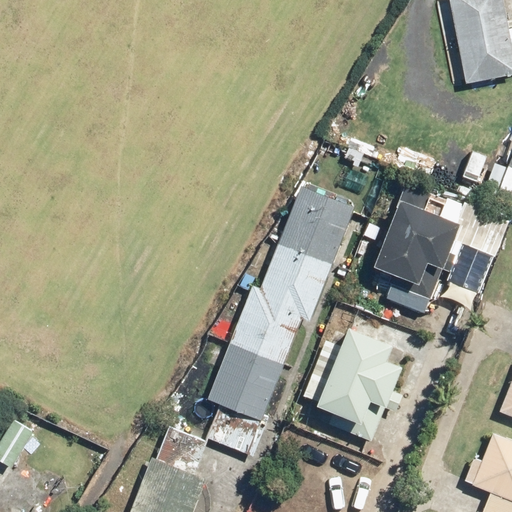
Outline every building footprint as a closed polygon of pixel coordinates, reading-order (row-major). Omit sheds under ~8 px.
[(511,61),(500,0),(447,0),(464,85),(511,75),(511,61)] [(511,169),(497,206),(511,212),(511,169)] [(213,404),(259,423),(344,212),(298,193),(213,404)] [(395,204),(369,263),(429,289),(455,230),(395,204)] [(340,330),(312,406),(358,423),(386,347),(340,330)] [(0,432),(0,465),(7,469),(29,430),(8,419),(0,432)] [(486,487),(475,511),(511,511),(511,449),(473,440),(463,481),(486,487)] [(125,511),(193,511),(201,490),(142,468),(125,511)]
